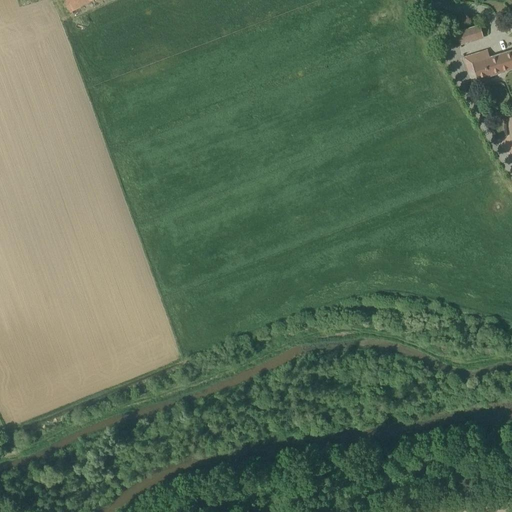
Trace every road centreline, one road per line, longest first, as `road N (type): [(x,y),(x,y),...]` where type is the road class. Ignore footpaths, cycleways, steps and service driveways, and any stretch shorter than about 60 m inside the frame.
road 1 (track): [(511,423),(194,475),(119,511)]
road 2 (track): [(511,175),(419,1)]
